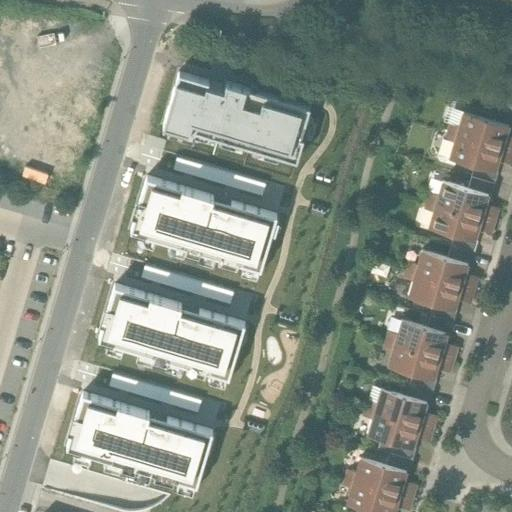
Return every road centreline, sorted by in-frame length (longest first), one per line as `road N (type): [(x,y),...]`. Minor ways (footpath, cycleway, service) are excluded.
road 1 (residential): [(151,0),(6,511)]
road 2 (residential): [(511,290),(471,429),(485,457)]
